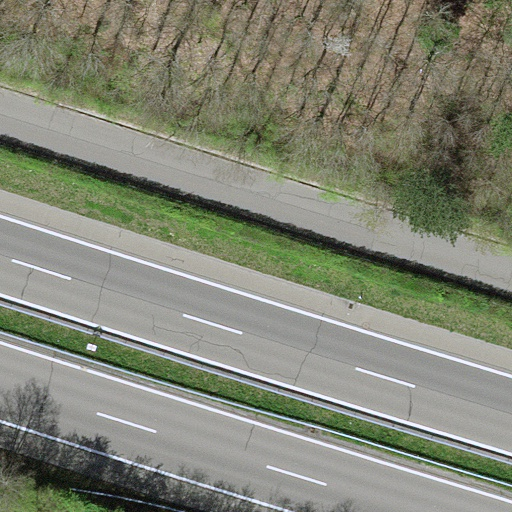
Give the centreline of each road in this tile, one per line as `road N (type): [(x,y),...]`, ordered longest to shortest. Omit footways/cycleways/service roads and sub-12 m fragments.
road 1 (motorway): [(511,415),(0,256)]
road 2 (unclassified): [(511,278),(0,121)]
road 3 (motorway): [(0,382),(416,511)]
